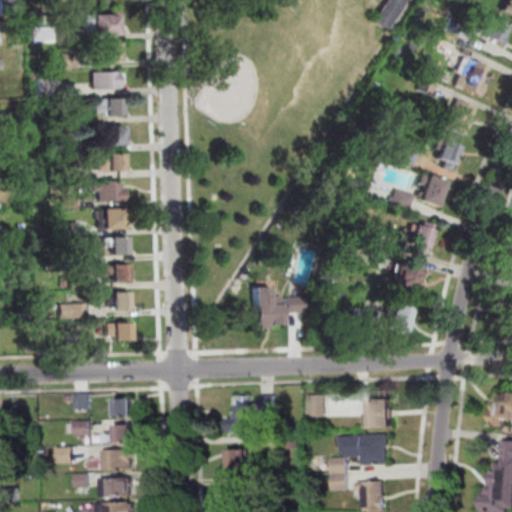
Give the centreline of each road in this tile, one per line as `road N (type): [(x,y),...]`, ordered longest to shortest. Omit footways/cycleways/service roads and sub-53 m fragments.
road 1 (residential): [(511,358),(0,375)]
road 2 (residential): [(183,511),(167,0)]
road 3 (residential): [(433,511),(450,361),(475,241),(511,143)]
